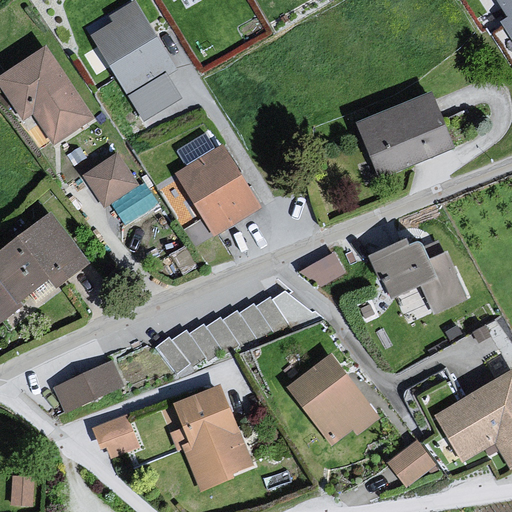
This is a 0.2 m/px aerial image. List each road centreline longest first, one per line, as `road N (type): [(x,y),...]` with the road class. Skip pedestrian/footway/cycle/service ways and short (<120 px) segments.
road 1 (residential): [(0,380),(511,161)]
road 2 (residential): [(0,385),(146,511)]
road 3 (residential): [(391,511),(511,495)]
